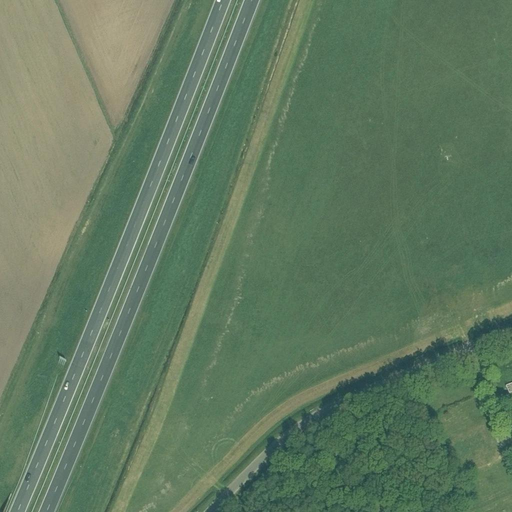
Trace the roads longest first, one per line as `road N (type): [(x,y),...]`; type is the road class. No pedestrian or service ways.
road 1 (trunk): [(223,0),(17,511)]
road 2 (trunk): [(46,511),(251,0)]
road 3 (unclassified): [(208,511),(292,429),(471,348)]
